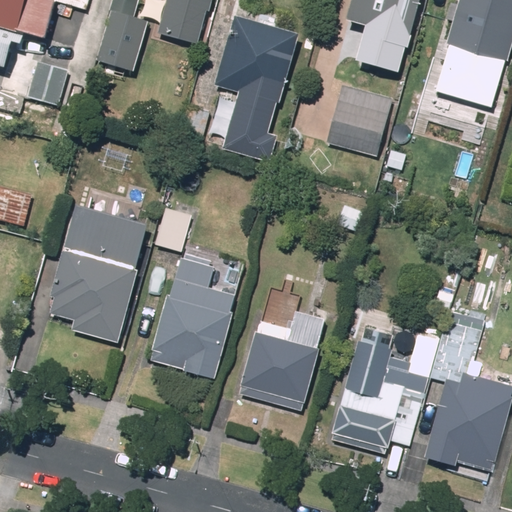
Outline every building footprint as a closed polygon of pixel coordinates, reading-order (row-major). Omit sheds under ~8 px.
[(0,0),(0,25),(18,30),(48,39),(57,0),(59,0),(89,8),(91,0),(0,0)] [(139,0),(114,0),(99,62),(136,72),(150,19),(136,15),(139,0)] [(169,0),(160,34),(201,45),(213,0),(169,0)] [(353,0),(348,20),(411,38),(421,0),(353,0)] [(511,0),(460,0),(440,71),(501,89),(511,51),(511,0)] [(302,35),(238,16),(218,86),(227,88),(223,101),(249,109),(251,102),(257,104),(259,98),(282,105),(302,35)] [(0,25),(0,68),(8,71),(18,30),(0,25)] [(72,70),(40,60),(30,97),(61,106),(72,70)] [(397,99),(346,85),(329,143),(380,157),(397,99)] [(28,98),(0,90),(0,107),(24,114),(28,98)] [(211,111),(191,106),(182,142),(202,147),(211,111)] [(34,196),(0,185),(0,216),(25,225),(34,196)] [(150,225),(77,206),(52,297),(56,298),(52,314),(77,320),(74,331),(118,343),(150,225)] [(195,214),(168,207),(158,246),(184,253),(195,214)] [(218,267),(183,257),(153,360),(217,378),(240,296),(212,288),(218,267)] [(349,288),(331,283),(323,311),(341,316),(349,288)] [(455,294),(442,291),(438,308),(450,311),(455,294)] [(293,329),(262,320),(240,394),(302,412),(329,320),(299,311),(293,329)] [(485,321),(451,311),(432,377),(447,381),(426,456),(458,465),(459,460),(493,469),(511,401),(511,384),(470,373),(485,321)] [(415,357),(359,342),(334,432),(389,447),(391,440),(411,446),(425,395),(406,390),(415,357)]
